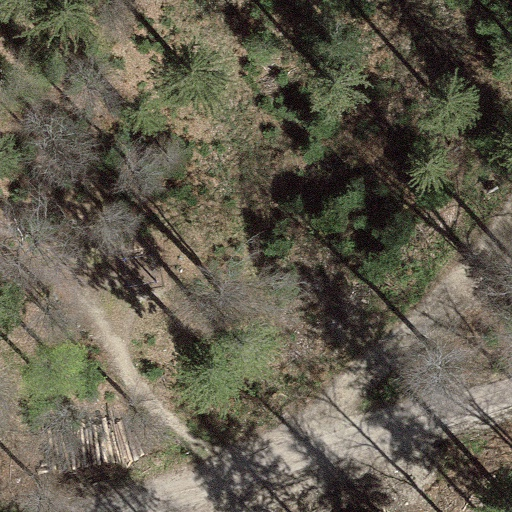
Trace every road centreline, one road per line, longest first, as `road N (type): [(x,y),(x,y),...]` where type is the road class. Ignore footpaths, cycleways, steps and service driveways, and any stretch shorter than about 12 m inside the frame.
road 1 (track): [(122,511),(511,389)]
road 2 (track): [(299,451),(421,328),(511,213)]
